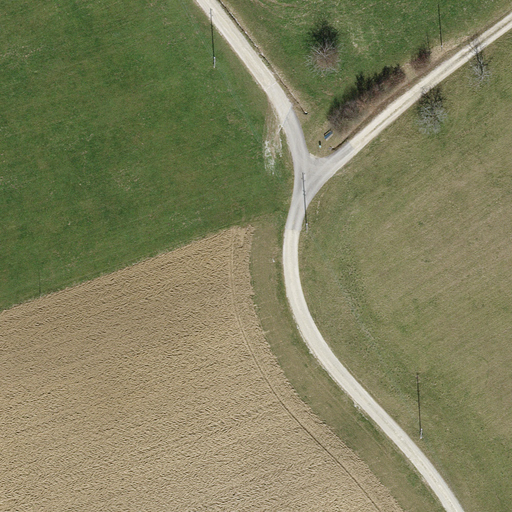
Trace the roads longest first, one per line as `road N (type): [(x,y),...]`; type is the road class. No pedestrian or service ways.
road 1 (unclassified): [(452,511),(308,330),(288,281),(310,179),(297,124),(201,0)]
road 2 (track): [(310,179),(511,24)]
